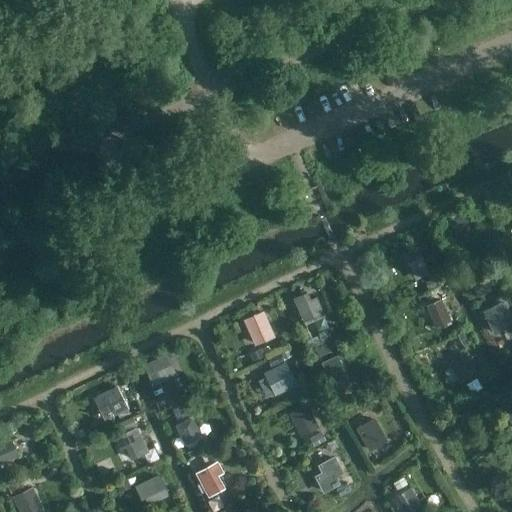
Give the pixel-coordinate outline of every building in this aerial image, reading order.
[(467,213),(446,223),(457,244),(477,234),(467,213)] [(426,267),(416,247),(403,253),(413,273),(426,267)] [(472,260),(464,264),(467,271),(475,267),(472,260)] [(433,279),(425,282),(428,289),(436,286),(433,279)] [(485,283),(473,289),(477,297),(489,292),(485,283)] [(324,313),(317,297),(310,300),(307,292),(292,299),(303,323),(324,313)] [(451,323),(441,299),(425,306),(436,330),(451,323)] [(511,324),(511,319),(502,301),(482,312),(494,334),(511,324)] [(274,337),(262,311),(243,320),(254,345),(274,337)] [(330,327),(318,332),(322,342),(335,337),(330,327)] [(463,332),(453,337),(460,349),(469,344),(463,332)] [(326,343),(315,349),(318,356),(330,351),(326,343)] [(262,348),(249,354),(253,361),(265,356),(262,348)] [(288,351),(282,354),(284,359),(291,356),(288,351)] [(280,353),(267,359),(271,368),(284,361),(280,353)] [(478,372),(467,353),(450,363),(461,382),(478,372)] [(176,375),(166,354),(143,365),(153,386),(176,375)] [(347,378),(337,355),(320,363),(331,385),(347,378)] [(263,374),(275,396),(296,385),(285,363),(263,374)] [(115,386),(99,394),(110,417),(126,409),(115,386)] [(177,394),(166,399),(170,407),(181,403),(177,394)] [(370,394),(358,401),(362,408),(374,402),(370,394)] [(184,404),(172,410),(176,420),(189,415),(184,404)] [(318,427),(306,404),(288,414),(301,437),(318,427)] [(196,416),(192,418),(175,426),(185,445),(206,435),(196,416)] [(132,417),(120,422),(124,432),(136,426),(132,417)] [(355,429),(368,452),(387,441),(374,418),(355,429)] [(148,452),(136,427),(113,438),(119,451),(124,448),(131,461),(148,452)] [(82,428),(73,432),(77,441),(86,437),(82,428)] [(321,432),(309,438),(314,446),(326,439),(321,432)] [(0,465),(19,457),(11,440),(0,444),(0,465)] [(334,440),(327,443),(331,450),(337,447),(334,440)] [(221,445),(207,452),(212,461),(226,453),(221,445)] [(324,474),(317,478),(325,493),(339,485),(335,477),(343,473),(334,457),(319,465),(324,474)] [(224,488),(218,477),(223,474),(216,461),(195,473),(208,497),(224,488)] [(168,496),(158,475),(134,486),(140,500),(144,498),(148,506),(168,496)] [(403,477),(393,483),(397,490),(407,484),(403,477)] [(127,478),(116,483),(119,492),(131,487),(127,478)] [(19,479),(7,485),(11,494),(23,488),(19,479)] [(349,482),(337,488),(341,497),(353,491),(349,482)] [(40,511),(43,511),(32,487),(12,497),(19,511),(40,511)] [(420,511),(424,510),(410,488),(392,499),(399,511),(420,511)]
